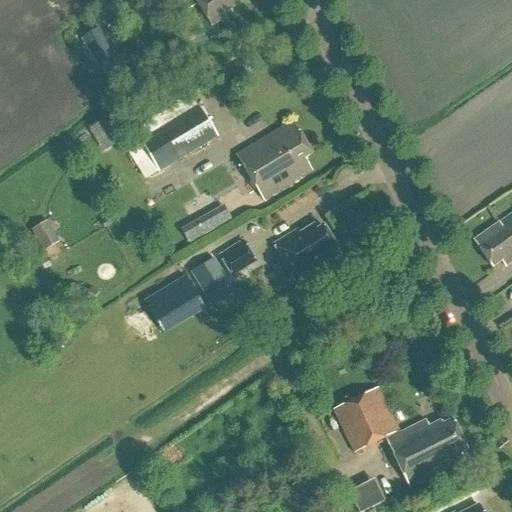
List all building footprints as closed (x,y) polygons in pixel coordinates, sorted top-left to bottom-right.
[(187,10),(197,4),(210,26),(231,13),(230,10),(246,0),(183,0),(181,1),(187,10)] [(100,33),(83,43),(104,77),(121,67),(100,33)] [(171,147),(179,161),(217,138),(205,119),(208,117),(202,108),(200,109),(198,107),(140,142),(151,159),(171,147)] [(312,155),(292,122),(235,157),(263,202),(312,172),(304,159),(312,155)] [(197,192),(185,201),(194,212),(206,204),(197,192)] [(511,261),(511,213),(474,240),(492,267),(503,259),(507,265),(511,261)] [(58,243),(46,221),(28,230),(41,252),(58,243)] [(299,235),(297,231),(273,246),(294,280),(332,257),(329,252),(335,248),(323,227),(316,231),(313,226),(299,235)] [(219,257),(231,277),(255,262),(243,242),(219,257)] [(213,261),(192,274),(212,307),(233,294),(213,261)] [(401,432),(379,387),(333,409),(333,410),(324,415),(345,458),(387,437),(410,486),(461,461),(458,454),(466,449),(452,420),(443,425),(441,421),(429,427),(425,420),(401,432)] [(115,487),(123,511),(129,511),(144,506),(134,480),(115,487)]
